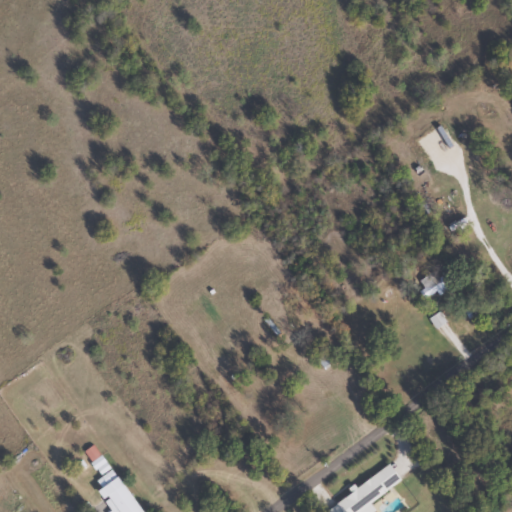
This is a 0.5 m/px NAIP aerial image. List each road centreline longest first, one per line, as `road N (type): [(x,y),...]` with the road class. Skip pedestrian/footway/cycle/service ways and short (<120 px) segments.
road 1 (residential): [(250,511),(394,402)]
road 2 (residential): [(394,402),(511,306)]
